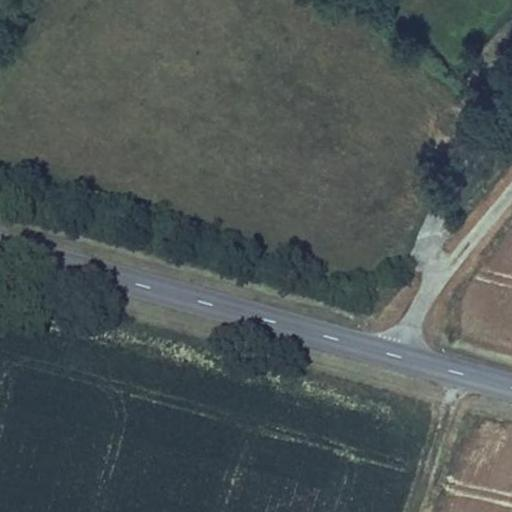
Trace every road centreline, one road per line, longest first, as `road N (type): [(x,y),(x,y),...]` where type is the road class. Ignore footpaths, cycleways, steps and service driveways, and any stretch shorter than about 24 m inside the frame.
road 1 (tertiary): [(0,244),(393,353)]
road 2 (unclassified): [(393,353),(511,189)]
road 3 (track): [(457,371),(417,511)]
road 4 (tertiary): [(393,353),(511,386)]
